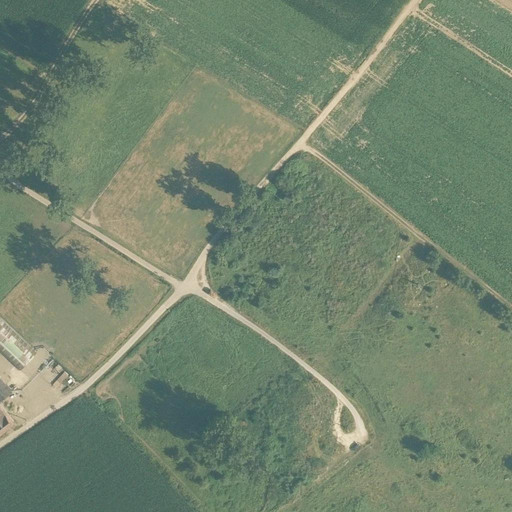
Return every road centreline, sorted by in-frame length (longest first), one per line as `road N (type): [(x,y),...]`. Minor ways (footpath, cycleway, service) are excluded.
road 1 (track): [(415,0),(230,218)]
road 2 (track): [(300,141),(511,307)]
road 3 (unclassified): [(181,286),(82,387),(0,443)]
road 4 (unclassified): [(184,281),(294,355),(344,398),(364,431)]
road 5 (unclassified): [(181,286),(13,179),(0,161)]
road 6 (track): [(0,137),(25,114),(94,0)]
